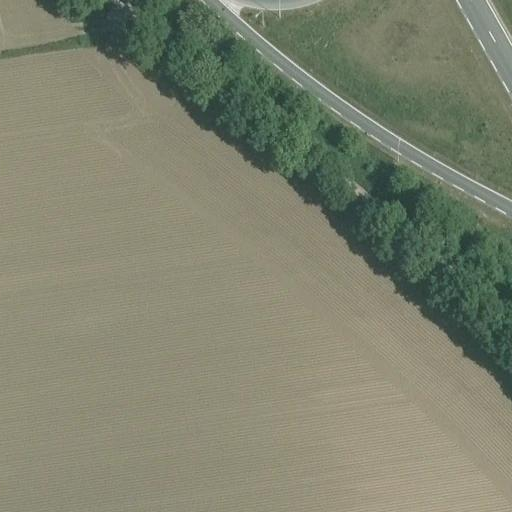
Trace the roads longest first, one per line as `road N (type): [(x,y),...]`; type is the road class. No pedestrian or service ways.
road 1 (track): [(125,0),(511,329)]
road 2 (primary): [(215,0),(302,79),(511,210)]
